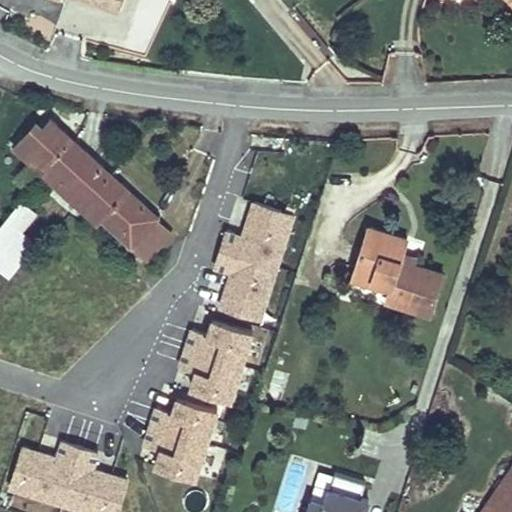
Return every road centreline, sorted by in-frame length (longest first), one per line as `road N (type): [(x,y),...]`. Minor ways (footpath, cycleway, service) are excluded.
road 1 (residential): [(511,102),(258,99),(99,84),(0,56)]
road 2 (unknown): [(511,129),(378,511)]
road 3 (unknown): [(258,99),(157,309),(98,382),(49,408)]
